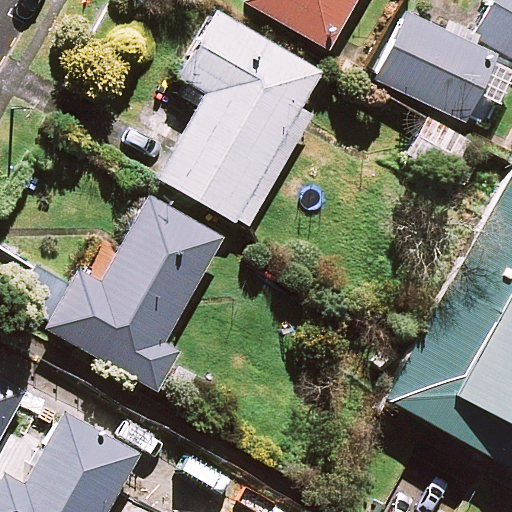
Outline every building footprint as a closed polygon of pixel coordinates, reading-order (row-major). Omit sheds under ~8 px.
[(349,0),(229,0),(320,52),(349,0)] [(511,0),(487,0),(466,36),(511,62),(511,0)] [(328,80),(210,13),(171,81),(197,96),(150,177),(242,230),(328,80)] [(487,63),(402,14),(365,77),(451,126),(487,63)] [(480,154),(423,121),(403,156),(460,188),(480,154)] [(213,238),(142,198),(93,283),(71,270),(36,331),(148,395),(172,354),(152,343),(213,238)] [(511,281),(452,387),(511,420),(511,281)] [(103,511),(134,459),(56,414),(16,484),(0,474),(0,511),(103,511)] [(256,511),(261,503),(208,472),(185,511),(256,511)]
